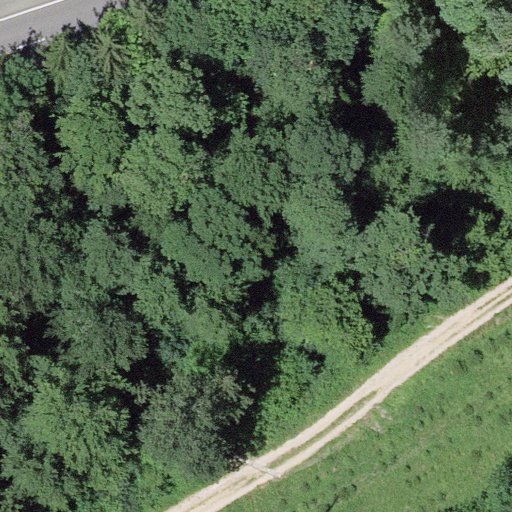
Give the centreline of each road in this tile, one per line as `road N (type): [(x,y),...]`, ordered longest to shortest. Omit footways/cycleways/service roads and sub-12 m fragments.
road 1 (track): [(511,321),(463,369),(247,511)]
road 2 (secondary): [(0,52),(152,0)]
